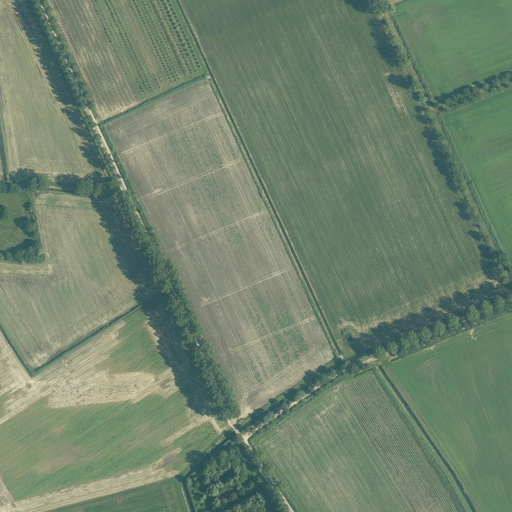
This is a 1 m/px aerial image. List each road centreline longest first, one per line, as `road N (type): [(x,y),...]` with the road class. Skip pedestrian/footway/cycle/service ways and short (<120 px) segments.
road 1 (unclassified): [(290,511),(234,426),(41,0)]
road 2 (track): [(511,300),(329,378),(241,438)]
